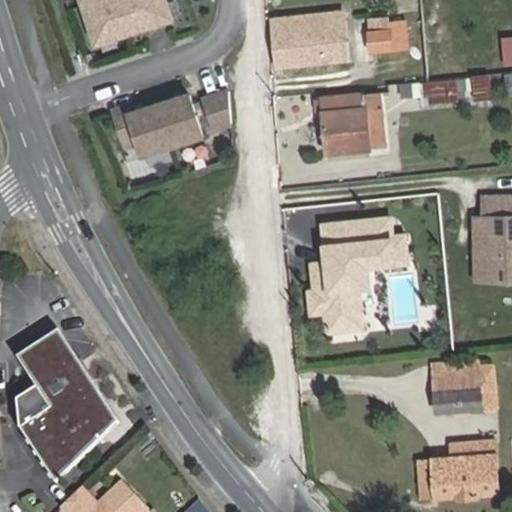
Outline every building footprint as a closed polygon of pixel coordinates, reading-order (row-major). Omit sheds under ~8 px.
[(84,0),(99,44),(173,19),(166,0),(84,0)] [(349,61),(344,13),(273,21),(278,68),(349,61)] [(420,28),(407,29),(410,51),(422,50),(420,28)] [(410,51),(407,29),(369,32),(371,54),(410,51)] [(511,63),(511,35),(502,37),(504,64),(511,63)] [(455,82),(447,83),(449,102),(457,102),(455,82)] [(439,83),(414,86),(416,106),(441,103),(439,83)] [(206,100),(216,129),(232,125),(230,91),(206,100)] [(384,146),(379,94),(316,101),(316,110),(325,110),(327,139),(328,155),(370,151),(370,147),(384,146)] [(158,107),(171,148),(200,139),(186,98),(158,107)] [(135,142),(140,158),(171,148),(158,107),(127,117),(135,142)] [(123,108),(109,112),(121,147),(135,142),(123,108)] [(511,196),(484,197),(484,218),(511,217),(511,196)] [(328,311),(330,331),(366,327),(361,287),(372,285),(370,266),(409,262),(407,234),(395,235),(393,217),(326,226),(329,260),(323,270),(316,270),(318,289),(313,295),(315,312),(328,311)] [(477,218),(478,280),(499,279),(505,282),(511,281),(511,217),(484,218),(477,218)] [(11,407),(69,493),(122,424),(62,333),(19,359),(36,389),(11,407)] [(454,367),(455,375),(482,373),(493,373),(492,364),(454,367)] [(438,412),(484,409),(482,373),(455,375),(435,376),(438,412)] [(482,373),(484,409),(496,409),(493,373),(482,373)] [(475,458),(453,460),(420,462),(422,496),(437,495),(437,497),(455,496),(455,501),(477,499),(477,495),(499,494),(495,441),(474,442),(475,458)] [(452,443),(453,460),(475,458),(474,442),(452,443)] [(81,491),(60,511),(147,511),(121,486),(98,509),(81,491)] [(205,511),(195,502),(185,511),(205,511)]
